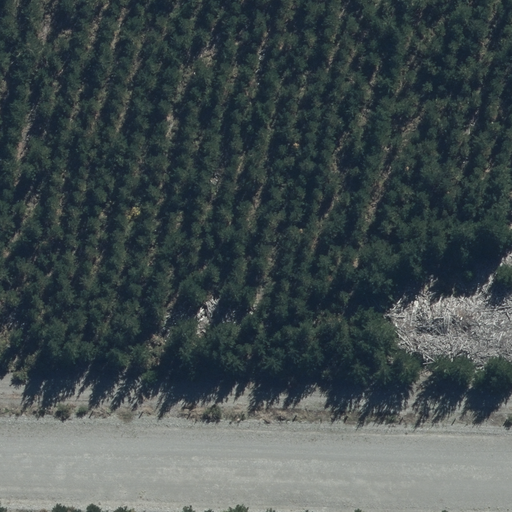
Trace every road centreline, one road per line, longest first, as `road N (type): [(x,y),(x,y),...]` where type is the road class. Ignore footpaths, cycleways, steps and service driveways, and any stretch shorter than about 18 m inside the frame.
road 1 (track): [(0,384),(511,395)]
road 2 (unclassified): [(0,458),(511,467)]
